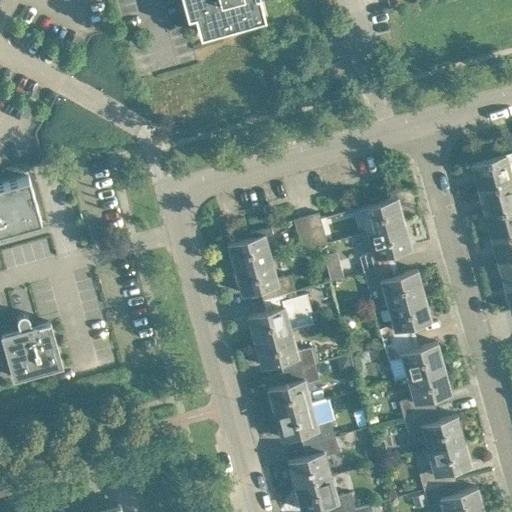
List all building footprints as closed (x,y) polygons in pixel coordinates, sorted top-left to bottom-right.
[(182,0),(186,13),(193,11),(199,32),(264,14),(260,0),(182,0)] [(511,162),(511,151),(471,163),(477,188),(511,177),(511,174),(509,163),(511,162)] [(0,230),(40,219),(27,175),(0,182),(0,230)] [(511,204),(511,177),(477,188),(484,212),(511,204)] [(397,196),(378,202),(360,206),(367,231),(403,221),(397,196)] [(511,230),(511,204),(484,212),(491,236),(511,230)] [(328,243),(321,217),(319,212),(306,215),(315,246),(328,243)] [(315,246),(306,215),(294,219),(302,250),(315,246)] [(410,245),(403,221),(367,231),(373,251),(359,255),(363,270),(395,261),(402,259),(398,248),(410,245)] [(252,236),(227,243),(234,267),(271,257),(279,255),(270,225),(250,231),(252,236)] [(511,256),(511,230),(491,236),(497,260),(511,256)] [(511,256),(497,260),(504,285),(511,282),(511,256)] [(276,277),(271,257),(234,267),(241,292),(259,287),(262,299),(294,290),(290,273),(276,277)] [(423,293),(416,268),(399,273),(395,261),(363,270),(367,286),(381,282),(387,303),(423,293)] [(296,295),(294,290),(262,299),(265,310),(247,315),(254,340),(291,329),(288,318),(313,311),(307,292),(296,295)] [(430,317),(423,293),(387,303),(393,323),(379,327),(383,343),(415,333),(412,322),(430,317)] [(368,309),(351,312),(354,328),(372,325),(368,309)] [(37,370),(21,313),(20,313),(18,314),(17,316),(16,318),(16,320),(19,329),(1,333),(2,338),(0,338),(0,348),(5,347),(13,377),(37,370)] [(31,325),(29,317),(28,316),(28,315),(26,314),(25,313),(23,313),(22,313),(21,313),(37,370),(61,363),(49,321),(31,325)] [(296,350),(291,329),(254,340),(261,364),(279,359),(282,371),(314,362),(310,346),(296,350)] [(443,366),(436,340),(418,345),(415,333),(383,343),(388,359),(401,355),(407,376),(443,366)] [(305,381),(318,378),(316,370),(327,368),(325,359),(314,362),(282,371),(285,382),(267,387),(274,412),(311,402),(305,381)] [(450,390),(443,366),(407,376),(413,396),(399,400),(403,415),(435,406),(432,395),(450,390)] [(316,423),(311,402),(274,412),(281,437),(299,432),(302,443),(334,435),(330,419),(316,423)] [(463,438),(456,412),(438,417),(435,406),(403,415),(408,431),(421,427),(427,448),(463,438)] [(338,450),(334,435),(302,443),(305,455),(287,460),(294,485),(330,475),(325,454),(338,450)] [(470,462),(463,438),(427,448),(433,469),(419,473),(423,487),(455,479),(452,467),(470,462)] [(336,496),(330,475),(294,485),(300,509),(319,504),(321,511),(336,511),(354,507),(350,492),(336,496)] [(484,511),(477,485),(458,490),(455,479),(423,487),(428,503),(442,500),(445,511),(484,511)] [(122,511),(119,500),(73,511),(122,511)] [(374,511),(371,502),(354,507),(336,511),(374,511)]
